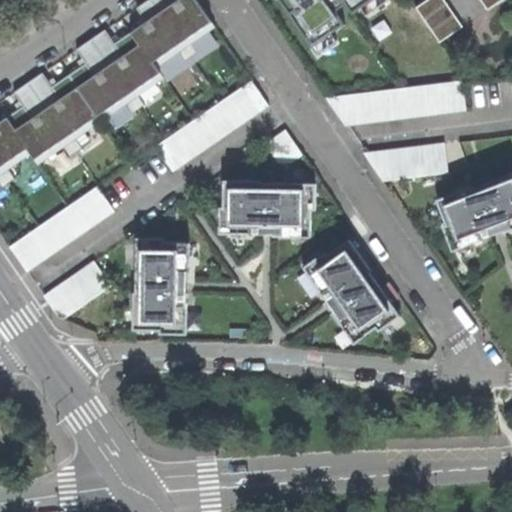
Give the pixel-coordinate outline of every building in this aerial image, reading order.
[(0,164),(34,142),(42,155),(155,81),(148,70),(208,31),(187,0),(153,0),(143,7),(98,36),(84,45),(35,77),(20,86),(7,95),(21,115),(0,128),(0,164)] [(272,0),(310,53),(344,29),(323,0),(272,0)] [(354,0),(360,9),(373,0),(354,0)] [(446,0),(434,0),(421,9),(429,21),(451,6),(446,0)] [(484,0),(492,11),(507,0),(484,0)] [(459,17),(451,6),(429,21),(437,33),(459,17)] [(466,28),(459,17),(437,33),(444,43),(466,28)] [(251,81),(153,144),(170,170),(268,106),(251,81)] [(469,114),(465,83),(330,100),(349,128),(469,114)] [(452,175),(449,146),(368,156),(386,183),(452,175)] [(511,175),(440,202),(457,247),(497,232),(511,226),(511,175)] [(317,190),(228,188),(228,233),(268,233),(316,234),(317,190)] [(29,228),(43,253),(114,215),(100,190),(29,228)] [(191,248),(133,248),(133,333),(191,333),(191,290),(191,248)] [(345,250),(306,278),(327,307),(351,342),(391,314),(345,250)] [(94,261),(43,292),(58,317),(110,287),(94,261)]
